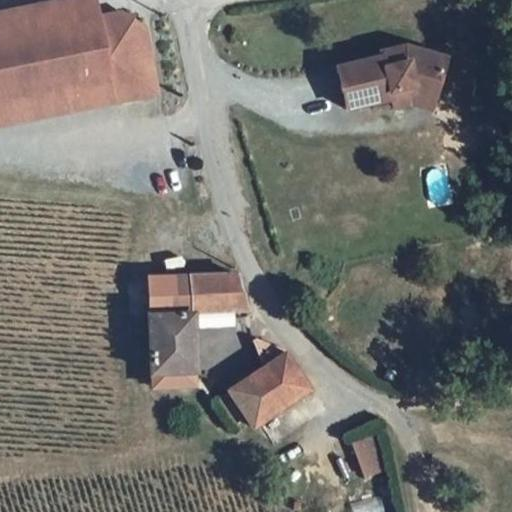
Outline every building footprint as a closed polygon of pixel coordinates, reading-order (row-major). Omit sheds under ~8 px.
[(88,0),(77,0),(0,17),(0,123),(152,91),(139,34),(119,18),(93,22),(88,0)] [(360,105),(385,98),(405,102),(412,69),(368,58),(346,67),(347,72),(304,88),(316,127),(361,112),(360,105)] [(385,98),(360,105),(361,112),(365,121),(380,116),(401,120),(405,102),(385,98)] [(237,277),(174,275),(175,310),(188,310),(248,310),(237,277)] [(145,377),(190,376),(188,310),(175,310),(144,310),(145,377)] [(308,391),(284,354),(215,399),(230,423),(242,415),(251,429),(308,391)] [(385,470),(378,439),(354,451),(364,479),(385,470)]
